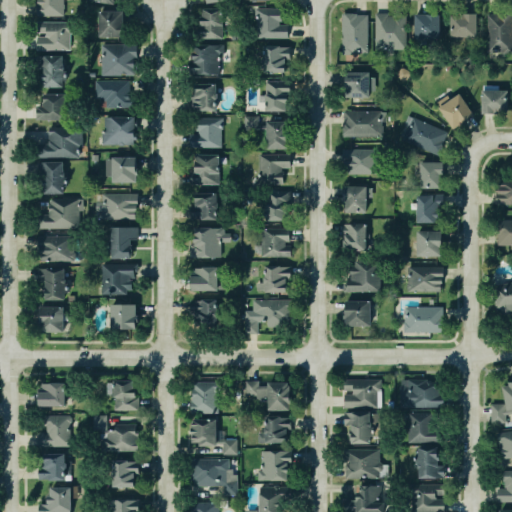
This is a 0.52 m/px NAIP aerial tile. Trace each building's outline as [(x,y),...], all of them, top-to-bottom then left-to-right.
[(36,0),(36,15),(64,14),(63,0),(36,0)] [(253,6),(281,6),(281,19),(278,19),(278,23),(286,23),(286,36),(253,37),(253,6)] [(221,38),(222,7),(199,7),(198,37),(221,38)] [(98,9),(121,9),(121,34),(98,34),(98,9)] [(341,12),(355,12),(355,13),(366,13),(366,51),(341,51),(341,12)] [(373,49),(405,49),(405,13),(392,13),(392,14),(386,14),(387,12),(373,12),(373,49)] [(413,12),(439,12),(439,37),(413,37),(413,12)] [(487,52),(511,52),(511,12),(486,13),(487,52)] [(475,36),(476,13),(450,13),(449,36),(475,36)] [(73,20),(35,21),(35,33),(36,33),(36,49),(69,48),(69,33),(73,32),(73,20)] [(99,42),(135,42),(135,55),(134,55),(134,56),(132,56),(132,64),(136,64),(136,74),(99,74),(99,42)] [(192,44),(192,60),(188,60),(188,73),(218,73),(218,53),(222,53),(222,43),(192,44)] [(262,44),(278,44),(278,45),(288,45),(288,63),(283,63),(283,70),(263,71),(263,62),(261,61),(260,56),(262,54),(262,44)] [(34,53),(61,54),(61,64),(62,65),(62,69),(63,69),(63,72),(65,72),(65,79),(61,79),(61,85),(41,85),(42,77),(40,77),(40,72),(42,72),(42,67),(33,67),(34,53)] [(372,70),(344,71),(345,97),(372,96),(372,70)] [(93,79),(128,79),(128,95),(131,95),(131,105),(105,106),(105,100),(102,100),(102,97),(93,97),(93,79)] [(262,79),(262,109),(285,109),(285,92),(289,92),(289,79),(262,79)] [(215,83),(193,83),(194,110),(216,109),(215,83)] [(480,112),(506,112),(506,89),(497,89),(497,85),(481,85),(480,112)] [(40,104),(35,104),(35,108),(36,108),(36,115),(35,115),(35,118),(65,118),(65,91),(40,92),(40,104)] [(449,98),(446,94),(435,101),(452,127),(473,114),(459,92),(449,98)] [(341,109),(340,134),(378,135),(379,109),(341,109)] [(264,147),(287,148),(287,123),(285,123),(285,120),(265,120),(265,124),(257,124),(257,114),(243,114),(243,129),(264,129),(264,147)] [(411,115),(446,130),(441,141),(443,141),(437,155),(400,138),(404,128),(405,129),(407,125),(402,123),(406,114),(411,116),(411,115)] [(102,115),(102,143),(135,144),(136,116),(102,115)] [(221,117),(196,116),(195,133),(189,133),(189,146),(221,146),(221,117)] [(47,126),(81,125),(81,145),(77,145),(77,155),(35,156),(35,143),(47,143),(47,126)] [(342,148),(342,173),(377,173),(377,147),(342,148)] [(217,152),(218,183),(190,183),(190,170),(193,170),(193,153),(217,152)] [(288,153),(289,166),(280,166),(280,169),(282,169),(282,183),(256,183),(256,171),(257,171),(257,153),(288,153)] [(110,155),(134,155),(135,181),(110,181),(110,174),(106,174),(106,167),(110,167),(110,155)] [(61,160),(61,170),(63,171),(63,179),(64,179),(64,184),(61,184),(61,191),(42,192),(42,190),(41,189),(41,186),(42,185),(40,185),(40,178),(42,178),(42,173),(36,173),(35,161),(61,160)] [(419,161),(419,187),(442,187),(442,161),(419,161)] [(494,203),(511,203),(511,178),(497,178),(497,185),(495,185),(495,190),(494,190),(494,203)] [(342,211),(366,211),(366,196),(371,196),(371,185),(342,185),(342,211)] [(266,190),(267,220),(290,219),(288,189),(266,190)] [(100,192),(136,192),(135,218),(100,218),(100,208),(96,208),(95,201),(100,201),(100,192)] [(194,192),(193,204),(189,204),(189,218),(216,219),(217,192),(194,192)] [(416,222),(443,221),(442,193),(415,194),(416,222)] [(51,197),(81,197),(82,209),(78,209),(78,226),(36,227),(36,213),(47,213),(47,202),(48,202),(48,199),(51,197)] [(496,219),(511,218),(511,243),(496,243),(496,219)] [(343,249),(365,249),(365,222),(342,223),(343,249)] [(109,256),(130,257),(131,238),(136,238),(136,226),(110,225),(109,256)] [(193,226),(193,233),(192,233),(192,241),(193,240),(193,243),(188,243),(189,256),(219,255),(219,241),(230,241),(229,231),(223,231),(223,226),(193,226)] [(260,227),(261,256),(290,255),(290,242),(288,242),(288,227),(260,227)] [(415,229),(440,230),(440,255),(415,254),(415,229)] [(37,234),(37,260),(72,260),(73,235),(37,234)] [(378,291),(379,259),(352,258),(351,281),(343,280),(342,290),(378,291)] [(101,292),(129,292),(129,277),(133,277),(133,263),(100,263),(101,292)] [(284,290),(263,290),(263,288),(255,288),(255,281),(262,281),(261,280),(261,276),(263,275),(263,264),(278,264),(278,265),(289,265),(289,277),(284,277),(284,290)] [(406,265),(441,265),(441,272),(440,276),(441,282),(438,282),(440,283),(440,286),(439,287),(439,290),(405,290),(405,288),(404,287),(405,282),(406,281),(406,265)] [(215,266),(190,266),(190,290),(224,289),(224,280),(216,280),(215,266)] [(38,280),(44,280),(44,299),(64,299),(64,267),(37,267),(38,280)] [(511,313),(511,281),(492,283),(495,315),(511,313)] [(195,311),(195,324),(216,324),(216,299),(189,298),(189,311),(195,311)] [(289,298),(251,299),(252,315),(243,315),(244,333),(257,333),(257,320),(265,320),(265,325),(290,324),(289,298)] [(344,299),(369,299),(369,324),(344,324),(343,317),(342,317),(342,310),(344,310),(344,299)] [(108,302),(134,302),(134,314),(136,314),(136,320),(133,320),(133,327),(108,327),(108,302)] [(63,330),(63,305),(38,306),(38,331),(63,330)] [(404,305),(442,305),(442,332),(404,331),(404,305)] [(343,377),(343,391),(343,405),(380,407),(381,378),(343,377)] [(113,378),(131,378),(131,385),(133,385),(133,394),(134,394),(134,395),(137,395),(137,408),(112,408),(112,395),(111,395),(111,383),(113,383),(113,378)] [(399,407),(441,406),(441,378),(399,379),(399,407)] [(265,384),(258,385),(258,379),(245,379),(245,396),(266,396),(265,384)] [(218,412),(217,380),(189,381),(190,412),(218,412)] [(39,382),(63,381),(63,404),(36,404),(36,390),(39,390),(39,382)] [(289,381),(266,381),(267,409),(289,409),(289,381)] [(511,381),(501,383),(504,401),(489,404),(492,422),(505,420),(504,413),(511,411),(511,381)] [(350,442),(368,441),(368,434),(377,434),(376,412),(368,412),(368,410),(342,411),(342,424),(349,424),(349,428),(347,428),(347,434),(348,434),(348,440),(350,440),(350,442)] [(438,441),(438,429),(431,429),(430,411),(406,411),(407,442),(438,441)] [(70,414),(43,414),(44,432),(37,432),(37,446),(71,445),(70,414)] [(99,450),(136,450),(135,422),(108,423),(108,414),(92,414),(92,429),(99,428),(99,450)] [(290,415),(264,416),(264,431),(257,431),(257,442),(286,442),(286,430),(291,429),(290,415)] [(236,438),(216,438),(215,418),(190,418),(191,444),(222,443),(222,453),(236,453),(236,438)] [(511,455),(501,457),(499,446),(497,445),(496,431),(511,428),(511,455)] [(417,476),(416,461),(413,461),(413,456),(414,456),(414,452),(417,452),(417,445),(436,445),(436,455),(437,455),(437,459),(435,459),(435,464),(442,464),(442,476),(417,476)] [(342,448),(343,477),(358,477),(359,475),(361,475),(360,476),(364,476),(364,475),(366,475),(366,477),(377,477),(377,475),(386,475),(386,463),(381,463),(378,461),(377,448),(342,448)] [(259,449),(290,449),(290,459),(282,459),(282,461),(286,461),(286,464),(287,471),(285,471),(286,478),(256,479),(256,469),(260,469),(259,449)] [(42,453),(42,471),(36,471),(36,479),(63,479),(63,453),(42,453)] [(236,494),(236,473),(229,473),(229,457),(191,458),(191,485),(222,485),(222,494),(236,494)] [(112,459),(112,468),(110,470),(110,476),(111,477),(111,486),(132,486),(132,473),(137,473),(137,460),(126,460),(126,459),(112,459)] [(495,500),(511,500),(511,469),(503,469),(502,487),(496,487),(495,500)] [(410,511),(444,511),(444,495),(444,482),(409,483),(410,511)] [(358,483),(358,491),(354,491),(354,498),(342,498),(342,511),(382,511),(382,501),(377,501),(377,493),(379,493),(379,484),(358,483)] [(258,511),(281,511),(281,500),(289,500),(289,485),(258,485),(258,511)] [(36,511),(36,502),(46,502),(45,502),(45,494),(48,494),(48,486),(69,486),(69,487),(70,488),(70,494),(69,496),(69,509),(68,509),(68,511),(36,511)] [(107,498),(106,511),(136,511),(137,499),(107,498)] [(191,511),(218,511),(218,501),(191,501),(191,511)]
